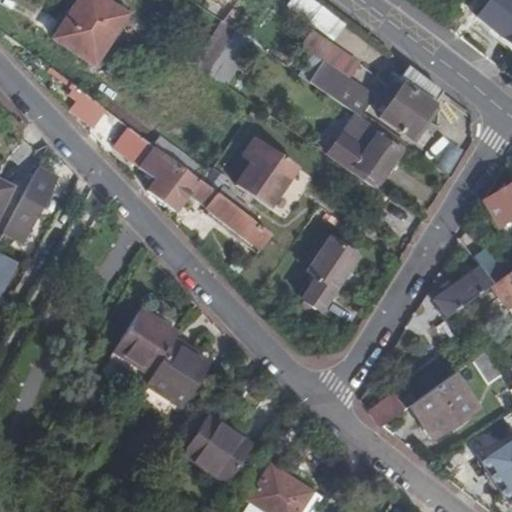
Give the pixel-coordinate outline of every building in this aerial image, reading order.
[(126,15),(103,0),(77,0),(52,39),(93,65),(126,15)] [(332,40),(344,24),(313,0),(288,0),(286,4),(332,40)] [(511,0),(490,0),(477,17),(511,45),(511,0)] [(235,30),(222,21),(193,64),(207,73),(235,30)] [(236,31),(207,74),(225,86),(253,43),(236,31)] [(358,64),(322,40),(312,55),(348,79),(358,64)] [(348,79),(312,55),(298,75),(334,100),(349,80),(348,79)] [(432,105),(442,92),(407,66),(400,77),(397,81),(394,78),(388,87),(426,114),(432,105)] [(397,81),(400,77),(392,71),(389,75),(394,78),(397,81)] [(373,96),(349,80),(334,100),(355,114),(360,117),(373,96)] [(379,117),(409,138),(426,114),(388,87),(379,99),(383,102),(387,105),(383,113),(379,117)] [(103,109),(84,94),(71,114),(90,127),(103,109)] [(378,109),(383,113),(387,105),(383,102),(378,109)] [(409,138),(415,141),(437,109),(432,105),(426,114),(409,138)] [(375,188),(403,146),(360,117),(355,114),(327,155),(375,188)] [(152,146),(129,128),(113,149),(152,177),(154,174),(158,177),(155,180),(147,191),(175,212),(187,195),(209,211),(206,215),(256,254),(270,235),(229,204),(216,194),(200,182),(152,146)] [(152,146),(200,182),(207,173),(159,137),(152,146)] [(296,167),(255,139),(242,157),(251,163),(235,186),(268,208),(296,167)] [(56,178),(37,168),(3,233),(22,242),(56,178)] [(0,205),(9,188),(0,183),(0,205)] [(497,226),(511,217),(511,183),(483,200),(483,201),(497,226)] [(216,194),(229,204),(234,197),(222,187),(216,194)] [(356,257),(328,238),(305,272),(315,279),(301,300),(304,302),(316,310),(320,312),(356,257)] [(485,250),(473,259),(479,266),(492,284),(504,275),(485,250)] [(0,293),(16,264),(0,255),(0,293)] [(443,292),(433,299),(446,318),(490,285),(492,284),(479,266),(450,287),(443,292)] [(511,269),(504,275),(492,284),(490,285),(506,307),(511,302),(511,269)] [(443,292),(450,287),(447,282),(440,288),(443,292)] [(301,306),(314,314),(316,310),(304,302),(301,306)] [(178,333),(140,309),(112,352),(150,376),(174,339),(178,333)] [(181,408),(210,364),(191,352),(192,350),(174,339),(150,376),(145,385),(181,408)] [(472,360),(488,383),(500,375),(484,352),(472,360)] [(409,406),(432,439),(475,410),(452,375),(409,406)] [(500,397),(510,411),(511,409),(511,394),(510,391),(500,397)] [(403,410),(392,395),(368,412),(380,428),(382,426),(403,410)] [(251,446),(206,417),(182,454),(226,483),(251,446)] [(511,499),(511,434),(478,456),(508,502),(511,499)] [(270,465),(247,501),(250,503),(264,511),(298,511),(312,492),(270,465)] [(264,511),(250,503),(243,511),(264,511)]
